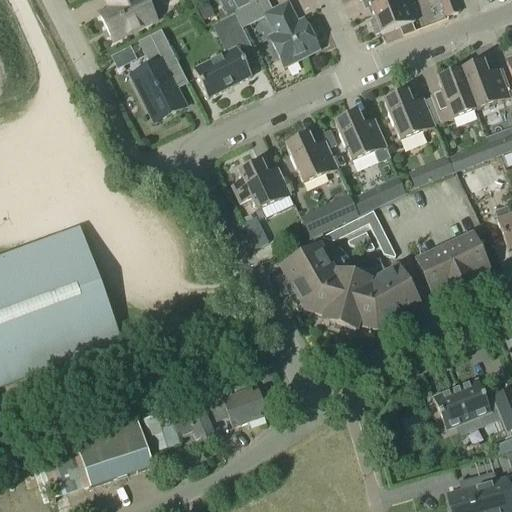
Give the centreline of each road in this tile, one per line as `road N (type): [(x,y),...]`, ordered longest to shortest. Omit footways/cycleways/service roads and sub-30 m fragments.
road 1 (residential): [(310,421),(182,164)]
road 2 (residential): [(43,0),(127,168),(141,182),(182,164)]
road 3 (unclassified): [(343,402),(511,318)]
road 4 (residential): [(182,164),(349,83)]
road 5 (unclassified): [(152,511),(310,421)]
road 6 (residential): [(349,83),(511,14)]
